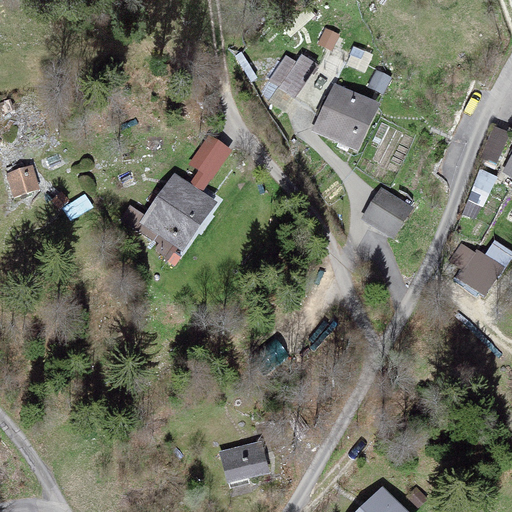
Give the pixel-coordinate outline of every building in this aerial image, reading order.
[(294,98),(315,69),(302,60),(282,90),(294,98)] [(321,131),(353,147),(370,110),(338,95),(333,106),(326,102),(320,116),(327,119),(321,131)] [(29,168),(8,175),(15,198),(37,191),(29,168)] [(206,208),(176,187),(150,224),(130,209),(123,219),(153,240),(160,230),(180,244),(206,208)] [(391,236),(407,210),(383,195),(367,221),(391,236)] [(501,274),(461,244),(449,262),(461,271),(456,279),(484,298),(501,274)] [(267,473),(260,446),(221,456),(228,483),(267,473)] [(395,511),(382,498),(366,511),(395,511)]
